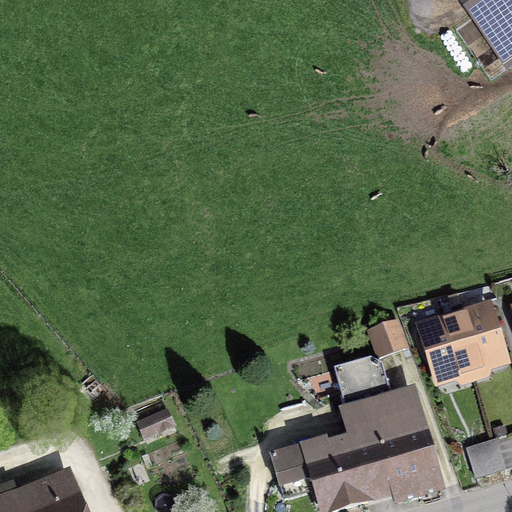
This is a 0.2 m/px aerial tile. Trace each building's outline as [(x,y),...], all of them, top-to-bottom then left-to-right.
[(511,0),(450,0),(505,80),(511,75),(511,0)] [(490,310),(455,320),(472,373),(506,363),(490,310)] [(438,384),(472,373),(455,320),(421,331),(438,384)] [(396,322),(369,332),(378,357),(405,347),(396,322)] [(440,492),(410,393),(389,400),(379,366),(370,359),(334,369),(353,439),(324,448),(322,443),(271,459),(280,488),(308,479),(317,511),(337,511),(392,496),(395,506),(440,492)] [(175,440),(167,422),(137,435),(144,453),(175,440)] [(496,443),(467,451),(475,481),(505,472),(496,443)] [(0,511),(76,511),(65,483),(0,507),(0,511)]
